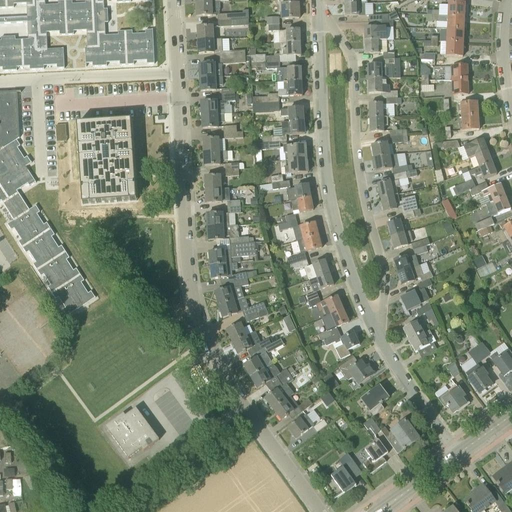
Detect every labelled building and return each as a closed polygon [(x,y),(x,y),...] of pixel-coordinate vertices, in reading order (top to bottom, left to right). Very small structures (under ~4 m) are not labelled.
[(0,0),(0,8),(14,8),(14,5),(27,4),(28,18),(0,19),(0,24),(28,23),(29,40),(16,41),(15,37),(1,38),(1,41),(0,41),(0,68),(3,68),(3,72),(17,71),(17,68),(30,67),(30,70),(44,70),(44,66),(57,66),(57,69),(64,69),(65,69),(64,49),(63,49),(48,50),(47,33),(60,32),(60,36),(74,35),(74,32),(87,31),(88,48),(86,48),(85,48),(86,64),(87,64),(93,64),(93,67),(107,67),(107,63),(120,63),(120,66),(134,65),(134,62),(147,61),(147,65),(154,64),(154,65),(155,65),(153,30),(152,30),(152,31),(145,31),(146,34),(133,35),(133,32),(118,32),(118,36),(106,36),(105,23),(108,23),(108,10),(104,10),(104,0),(113,0),(116,0),(117,3),(131,2),(131,0),(144,0),(144,2),(151,2),(152,2),(151,0),(0,0)] [(290,5),(290,1),(283,1),(280,1),(278,1),(278,14),(280,14),(281,20),(299,20),(299,5),(290,5)] [(220,3),(197,4),(197,18),(212,17),(212,12),(220,12),(220,3)] [(448,17),(464,18),(465,3),(449,3),(448,17)] [(365,4),(344,5),(345,18),(365,17),(365,4)] [(218,22),(244,21),(249,20),(249,11),(243,12),(243,14),(218,15),(218,22)] [(464,31),(464,18),(448,17),(448,31),(464,31)] [(268,26),(279,26),(279,18),(265,19),(266,26),(268,26)] [(393,22),(388,22),(382,22),(383,28),(365,28),(365,41),(378,40),(387,40),(386,28),(393,28),(393,22)] [(214,41),(214,40),(213,28),(198,28),(198,41),(214,41)] [(285,32),(280,32),(279,32),(279,45),(300,44),(300,31),(285,31),(285,32)] [(463,44),(464,31),(448,31),(447,44),(463,44)] [(220,59),(246,58),(245,51),(223,52),(222,40),(214,40),(214,41),(198,41),(199,55),(214,54),(214,53),(220,53),(220,59)] [(379,47),(379,42),(378,40),(365,41),(365,55),(380,54),(380,47),(379,47)] [(266,64),(280,64),(280,57),(287,57),(301,57),(300,44),(279,45),(280,57),(266,57),(266,55),(251,56),(251,64),(266,64)] [(463,57),(463,44),(447,44),(447,56),(463,57)] [(284,83),(302,83),(301,68),(280,69),(280,64),(266,64),(266,70),(277,70),(278,76),(284,76),(284,83)] [(200,79),(223,78),(216,78),(215,65),(200,65),(200,79)] [(393,80),(393,71),(382,71),(382,66),(368,67),(369,80),(387,80),(393,80)] [(451,81),(468,81),(468,66),(450,67),(451,81)] [(223,78),(200,79),(201,93),(216,92),(216,87),(223,86),(223,78)] [(386,99),(398,99),(397,92),(390,92),(390,86),(387,86),(387,80),(369,80),(369,95),(381,94),(381,99),(386,99)] [(468,81),(451,81),(451,96),(469,95),(468,81)] [(253,105),(279,103),(279,98),(303,97),(302,83),(284,83),(284,90),(279,91),(279,95),(267,95),(267,97),(253,98),(253,105)] [(0,201),(1,201),(2,202),(3,203),(3,204),(4,205),(5,206),(14,221),(7,225),(8,225),(12,231),(14,229),(21,240),(19,241),(19,242),(26,254),(27,253),(29,252),(36,263),(34,264),(33,265),(41,277),(42,276),(43,275),(44,275),(51,286),(50,286),(49,287),(48,288),(56,300),(56,299),(58,298),(59,298),(66,309),(65,309),(63,310),(67,316),(66,316),(66,317),(79,308),(83,306),(96,298),(95,298),(91,292),(89,294),(88,294),(81,283),(82,283),(84,282),(84,281),(76,269),(76,270),(74,271),(73,271),(67,260),(69,259),(69,258),(62,246),(61,247),(59,248),(52,237),(54,236),(55,235),(47,224),(46,224),(45,225),(44,225),(37,214),(38,214),(39,213),(40,213),(36,207),(37,207),(36,206),(29,211),(20,196),(19,195),(19,194),(18,193),(17,192),(17,191),(28,184),(28,185),(29,186),(30,187),(35,183),(36,184),(36,183),(27,170),(26,168),(26,167),(32,163),(31,163),(27,157),(27,158),(25,159),(18,148),(20,146),(17,140),(19,139),(17,93),(17,92),(16,92),(0,93),(0,201)] [(202,115),(225,114),(225,108),(228,108),(228,104),(236,104),(236,95),(223,96),(223,103),(217,103),(202,103),(202,115)] [(398,99),(386,99),(386,105),(370,105),(370,119),(387,119),(394,119),(394,104),(398,104),(398,99)] [(279,103),(253,105),(253,114),(274,113),(280,113),(279,103)] [(461,118),(479,117),(478,103),(458,105),(459,112),(461,112),(461,118)] [(289,122),(291,122),(304,121),(303,108),(281,110),(281,117),(289,117),(289,122)] [(225,114),(202,115),(203,129),(218,128),(218,123),(225,123),(225,114)] [(479,117),(461,118),(462,124),(460,124),(460,132),(480,130),(479,117)] [(387,119),(370,119),(371,133),(384,133),(384,127),(388,127),(387,119)] [(92,123),(77,124),(78,139),(82,139),(82,144),(78,144),(79,152),(83,152),(83,157),(79,158),(80,166),(83,165),(84,171),(80,171),(81,179),(82,179),(83,183),(81,183),(82,201),(88,201),(89,205),(97,204),(96,200),(102,200),(102,204),(117,203),(117,199),(122,199),(123,202),(131,202),(130,198),(137,198),(135,180),(134,180),(133,175),(135,175),(135,167),(131,168),(131,162),(134,162),(134,154),(130,154),(130,149),(133,149),(133,141),(129,141),(129,135),(132,135),(131,121),(116,122),(117,125),(110,126),(99,127),(92,127),(92,123)] [(280,142),(280,143),(286,142),(286,136),(305,135),(304,121),(291,122),(291,123),(282,123),(282,136),(272,137),(272,143),(280,142)] [(57,142),(67,142),(66,125),(56,126),(57,142)] [(204,153),(219,152),(219,138),(204,139),(204,153)] [(483,140),(464,148),(468,160),(475,157),(487,152),(483,140)] [(281,149),(280,143),(280,142),(272,143),(255,145),(256,151),(262,151),(281,149)] [(457,142),(441,144),(443,148),(444,151),(460,149),(457,142)] [(374,159),(391,157),(389,144),(371,147),(374,159)] [(281,162),(307,160),(306,146),(284,147),(285,154),(286,161),(281,162)] [(219,152),(204,153),(205,167),(220,166),(220,161),(228,161),(227,152),(219,153),(219,152)] [(475,157),(479,168),(492,163),(487,152),(475,157)] [(428,168),(433,167),(431,153),(425,153),(428,168)] [(396,175),(409,172),(407,167),(407,166),(399,168),(397,156),(391,157),(374,159),(376,173),(395,170),(396,175)] [(307,160),(281,162),(282,169),(286,168),(286,175),(308,173),(307,160)] [(469,173),(470,177),(475,175),(476,177),(482,175),(484,181),(497,176),(492,163),(479,168),(469,173)] [(437,185),(444,182),(441,170),(434,172),(437,185)] [(381,200),(398,196),(397,189),(400,187),(399,181),(417,177),(416,171),(413,171),(409,172),(396,175),(394,176),(395,182),(378,185),(381,200)] [(206,191),(229,190),(229,189),(221,190),(221,176),(205,178),(206,191)] [(283,183),(282,176),(271,177),(272,185),(283,183)] [(457,196),(470,191),(476,188),(472,180),(454,188),(457,196)] [(283,183),(272,185),(273,191),(290,188),(289,182),(283,183)] [(489,190),(486,184),(476,188),(470,191),(472,197),(481,194),(483,198),(488,196),(491,204),(506,198),(501,185),(489,190)] [(292,202),(311,198),(309,185),(296,188),(296,190),(291,192),(292,202)] [(228,209),(241,208),(240,201),(230,202),(229,190),(206,191),(207,204),(222,203),(227,202),(228,209)] [(401,209),(402,214),(418,210),(415,197),(401,200),(402,202),(399,203),(398,196),(381,200),(384,213),(401,209)] [(311,198),(292,202),(294,213),(300,211),(300,214),(314,211),(311,198)] [(491,204),(486,206),(491,218),(494,217),(511,211),(506,198),(491,204)] [(451,222),(457,218),(448,200),(441,203),(451,222)] [(230,227),(229,215),(241,214),(241,208),(228,209),(228,214),(222,214),(207,215),(208,228),(230,227)] [(418,210),(402,214),(404,221),(421,216),(420,211),(419,210),(418,210)] [(490,227),(494,225),(491,218),(475,225),(478,232),(479,231),(479,232),(490,227)] [(279,231),(292,228),(298,227),(296,221),(286,223),(278,225),(279,231)] [(391,238),(410,233),(410,232),(404,234),(401,221),(387,225),(391,238)] [(315,222),(298,227),(292,228),(296,242),(297,242),(298,243),(319,237),(315,222)] [(508,242),(511,239),(511,223),(507,227),(505,224),(500,227),(502,231),(497,234),(502,244),(508,241),(508,242)] [(447,236),(453,233),(449,224),(443,227),(447,236)] [(227,237),(233,236),(233,233),(238,232),(238,226),(230,227),(208,228),(209,241),(224,241),(223,235),(227,235),(227,237)] [(493,233),(490,227),(479,232),(482,238),(493,233)] [(410,233),(391,238),(394,250),(408,245),(407,243),(413,242),(410,233)] [(229,239),(230,240),(230,246),(249,244),(249,239),(249,237),(239,238),(229,239)] [(298,243),(291,244),(294,254),(306,251),(306,252),(307,252),(307,253),(322,248),(319,237),(298,243)] [(413,251),(426,247),(430,245),(428,239),(411,245),(413,251)] [(237,264),(241,263),(240,258),(256,257),(255,243),(249,244),(230,246),(231,252),(224,252),(224,251),(209,253),(211,266),(237,264)] [(416,257),(428,253),(426,247),(413,251),(415,256),(415,257),(416,257)] [(295,263),(307,261),(305,254),(287,260),(289,266),(295,263)] [(419,267),(416,257),(415,257),(415,256),(408,259),(407,257),(394,261),(398,274),(419,267)] [(481,272),(489,268),(484,257),(475,262),(481,272)] [(310,280),(330,274),(326,261),(309,267),(307,261),(295,263),(289,266),(291,273),(305,268),(310,280)] [(248,280),(246,273),(233,276),(232,271),(238,271),(237,264),(211,266),(212,279),(220,279),(222,285),(248,280)] [(429,280),(430,280),(433,278),(430,272),(423,276),(420,266),(419,267),(398,274),(402,286),(416,281),(420,278),(422,283),(429,280)] [(330,274),(310,280),(312,286),(318,284),(320,290),(334,285),(330,274)] [(219,306),(245,298),(241,287),(249,286),(248,280),(222,285),(223,291),(216,293),(219,306)] [(432,286),(430,280),(429,280),(422,283),(418,285),(420,290),(402,298),(408,311),(421,305),(430,301),(425,290),(432,286)] [(308,302),(319,298),(317,293),(306,297),(308,302)] [(445,295),(447,301),(453,298),(451,293),(445,295)] [(316,306),(319,312),(321,311),(325,319),(344,311),(338,297),(321,304),(319,298),(308,302),(310,309),(316,306)] [(245,318),(257,314),(256,312),(266,309),(264,303),(249,309),(245,298),(219,306),(223,319),(239,314),(243,312),(245,318)] [(419,318),(432,311),(429,304),(416,313),(419,318)] [(287,313),(284,307),(279,309),(282,316),(287,313)] [(256,312),(257,314),(259,319),(268,315),(266,309),(262,310),(256,312)] [(330,331),(349,323),(344,311),(325,319),(322,320),(325,327),(328,326),(330,331)] [(257,314),(245,318),(247,323),(259,319),(257,314)] [(410,342),(424,334),(418,322),(404,330),(410,342)] [(233,344),(256,333),(256,332),(253,333),(250,326),(243,329),(241,324),(227,331),(233,344)] [(333,337),(330,331),(318,336),(321,342),(324,341),(333,337)] [(424,334),(410,342),(416,353),(418,352),(423,361),(437,350),(433,343),(430,345),(427,340),(433,337),(430,331),(424,334)] [(250,356),(271,345),(268,339),(261,343),(256,333),(233,344),(238,355),(248,351),(250,356)] [(333,337),(324,341),(326,347),(335,343),(336,344),(341,342),(343,346),(336,349),(341,360),(350,355),(348,351),(360,345),(354,333),(342,339),(339,334),(333,337)] [(475,349),(483,360),(490,355),(482,344),(475,349)] [(252,377),(264,370),(257,359),(262,356),(263,357),(274,351),(271,345),(250,356),(252,360),(244,366),(252,377)] [(477,364),(483,360),(475,349),(469,353),(477,364)] [(511,354),(510,351),(500,358),(497,354),(491,358),(495,362),(494,363),(504,377),(511,371),(511,354)] [(359,364),(354,358),(340,368),(349,381),(354,377),(360,385),(375,374),(369,365),(366,368),(361,362),(359,364)] [(454,379),(460,374),(455,362),(446,368),(454,379)] [(481,370),(478,366),(467,374),(470,379),(469,380),(480,395),(491,386),(486,377),(487,376),(482,370),(481,370)] [(280,382),(290,375),(286,370),(280,374),(277,369),(272,372),(269,367),(264,370),(252,377),(259,388),(276,377),(280,382)] [(323,380),(331,391),(339,386),(331,374),(323,380)] [(280,382),(283,388),(287,385),(294,381),(292,378),(290,375),(280,382)] [(459,390),(456,387),(449,392),(448,392),(438,399),(445,408),(448,405),(454,414),(466,405),(462,399),(465,397),(459,389),(459,390)] [(294,394),(289,388),(286,391),(283,388),(265,400),(274,410),(291,397),(294,394)] [(374,417),(385,409),(382,404),(389,399),(380,388),(363,401),(374,417)] [(335,402),(329,393),(321,399),(327,408),(335,402)] [(282,421),(299,408),(291,397),(274,410),(282,421)] [(313,405),(309,400),(299,408),(303,412),(313,405)] [(136,410),(125,418),(124,415),(105,429),(128,460),(142,450),(144,453),(159,441),(136,410)] [(296,440),(314,426),(306,415),(288,429),(296,440)] [(380,432),(381,431),(371,419),(363,425),(368,431),(370,429),(375,436),(381,432),(380,432)] [(317,434),(328,426),(324,420),(313,428),(317,434)] [(380,432),(381,432),(398,455),(403,450),(404,452),(406,450),(419,440),(405,422),(392,432),(392,431),(389,434),(385,428),(381,431),(380,432)] [(370,474),(386,462),(383,458),(388,454),(379,441),(366,451),(371,458),(363,464),(370,474)] [(354,480),(361,475),(351,461),(331,476),(344,494),(355,486),(351,480),(353,479),(354,480)] [(506,495),(511,490),(511,464),(493,478),(506,495)] [(15,469),(6,470),(6,478),(15,477),(15,469)] [(30,491),(39,486),(34,475),(24,479),(25,480),(18,483),(22,493),(29,489),(30,491)] [(473,511),(482,511),(495,503),(483,486),(477,490),(478,491),(465,501),(473,511)]
